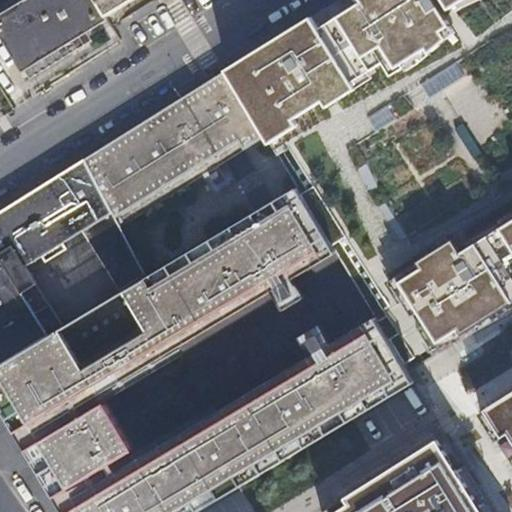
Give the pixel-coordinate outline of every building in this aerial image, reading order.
[(0,37),(20,69),(105,16),(104,15),(94,0),(17,0),(0,11),(0,37)] [(94,0),(104,15),(127,0),(94,0)] [(330,0),(225,69),(261,127),(438,18),(434,7),(446,0),(330,0)] [(261,127),(225,69),(219,73),(255,131),(261,127)] [(255,131),(219,73),(207,81),(170,105),(206,161),(241,140),(255,131)] [(206,161),(170,105),(142,122),(181,176),(206,161)] [(181,176),(142,122),(83,160),(114,217),(181,176)] [(267,136),(261,127),(255,131),(241,140),(246,149),(267,136)] [(241,140),(206,161),(212,169),(246,149),(241,140)] [(83,160),(59,175),(62,178),(52,185),(81,233),(117,291),(121,288),(142,275),(136,263),(118,227),(114,217),(83,160)] [(181,176),(187,185),(212,169),(206,161),(181,176)] [(62,178),(59,175),(42,186),(26,196),(57,248),(81,233),(52,185),(62,178)] [(372,272),(412,330),(432,317),(446,319),(511,277),(511,175),(495,187),(503,201),(432,245),(422,232),(391,252),(397,261),(372,272)] [(181,176),(114,217),(118,227),(187,185),(181,176)] [(302,195),(298,186),(277,199),(282,207),(302,195)] [(332,243),(302,195),(282,207),(312,255),(332,243)] [(57,248),(26,196),(2,211),(31,263),(57,248)] [(123,290),(130,301),(282,207),(277,199),(203,242),(123,290)] [(154,482),(169,511),(180,511),(257,466),(392,384),(361,335),(191,439),(187,432),(146,367),(142,360),(312,255),(282,207),(130,301),(152,336),(95,375),(100,385),(154,482)] [(31,263),(2,211),(0,212),(0,298),(3,303),(27,347),(51,331),(60,326),(44,300),(30,307),(20,290),(33,282),(25,267),(31,263)] [(312,255),(316,262),(336,250),(332,243),(312,255)] [(142,360),(146,367),(202,333),(316,262),(312,255),(142,360)] [(123,290),(65,325),(61,327),(59,328),(67,339),(130,301),(123,290)] [(91,376),(95,375),(152,336),(130,301),(67,339),(84,365),(91,376)] [(0,364),(27,347),(3,303),(0,304),(0,364)] [(357,328),(361,335),(381,323),(376,316),(357,328)] [(361,335),(392,384),(411,373),(381,323),(361,335)] [(61,327),(60,326),(51,331),(77,369),(84,365),(67,339),(59,328),(61,327)] [(191,439),(361,335),(357,328),(187,432),(191,439)] [(51,331),(27,347),(62,408),(100,385),(95,375),(91,376),(84,365),(77,369),(51,331)] [(62,408),(27,347),(0,364),(0,378),(30,427),(34,425),(62,408)] [(511,367),(458,400),(477,428),(485,421),(504,455),(511,450),(511,367)] [(413,375),(394,387),(396,392),(416,380),(413,375)] [(0,378),(0,409),(16,436),(30,427),(0,378)] [(197,511),(396,392),(394,387),(392,384),(257,466),(180,511),(197,511)] [(62,408),(34,425),(90,511),(107,511),(154,482),(100,385),(62,408)] [(90,511),(34,425),(30,427),(81,511),(90,511)] [(81,511),(30,427),(16,436),(61,508),(63,511),(81,511)] [(458,511),(410,431),(322,493),(323,499),(299,511),(458,511)] [(107,511),(169,511),(154,482),(107,511)]
